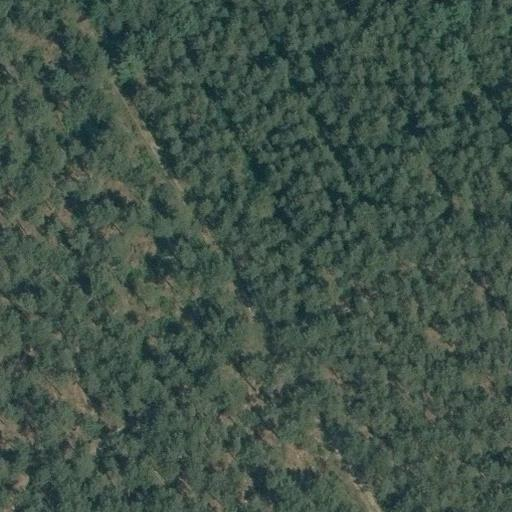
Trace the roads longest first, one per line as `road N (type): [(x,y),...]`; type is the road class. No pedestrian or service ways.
road 1 (track): [(0,506),(278,357),(370,511)]
road 2 (track): [(278,357),(64,0)]
